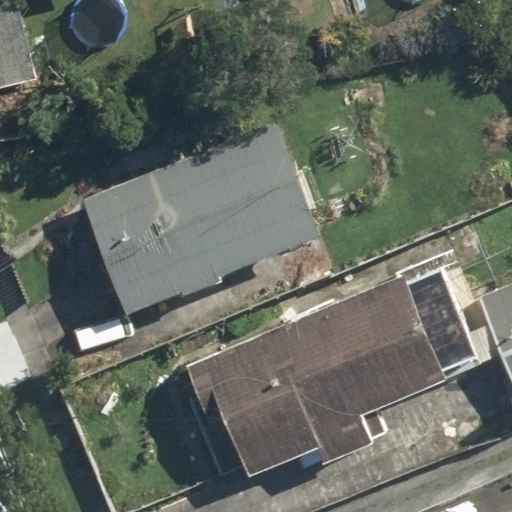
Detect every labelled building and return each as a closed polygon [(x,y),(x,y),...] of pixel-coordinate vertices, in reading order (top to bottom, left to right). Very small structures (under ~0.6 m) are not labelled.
[(10,0),(4,0),(0,2),(0,97),(44,79),(10,0)] [(333,254),(275,119),(83,200),(131,311),(283,247),(293,271),(333,254)] [(57,207),(31,160),(1,176),(27,224),(57,207)] [(511,279),(482,292),(511,364),(511,279)] [(356,295),(191,364),(203,393),(220,386),(257,473),(324,445),(330,459),(380,438),(368,409),(452,373),(413,282),(360,305),(356,295)]
